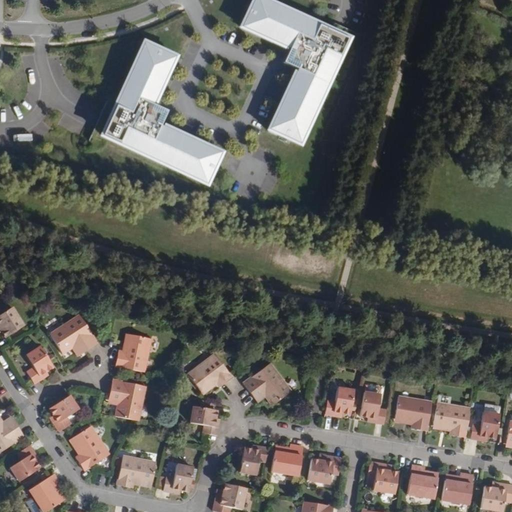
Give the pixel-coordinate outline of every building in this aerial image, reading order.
[(286,49),(284,53),(283,55),(283,61),(285,65),(289,68),(294,71),(265,132),(274,136),(275,133),(297,143),(343,39),(258,0),(251,0),(243,19),(241,18),(237,27),(286,49)] [(153,110),(147,107),(170,58),(160,53),(159,56),(138,46),(96,137),(199,185),(209,163),(212,164),(216,156),(154,127),(157,121),(157,115),(155,112),(153,110)] [(4,313),(0,306),(0,327),(0,328),(2,332),(6,338),(24,326),(13,308),(4,313)] [(96,345),(78,317),(49,336),(62,355),(71,349),(75,346),(81,354),(96,345)] [(150,340),(129,336),(126,353),(123,353),(118,352),(115,367),(144,373),(150,340)] [(81,354),(75,346),(71,349),(77,357),(81,354)] [(52,369),(38,348),(25,357),(32,369),(26,373),(33,384),(47,376),(45,373),(52,369)] [(232,379),(213,356),(187,377),(201,394),(215,382),(217,385),(220,388),(232,379)] [(291,392),(268,365),(243,385),(254,399),(262,393),(265,396),(273,406),(291,392)] [(144,387),(112,381),(109,395),(109,399),(119,401),(118,405),(116,418),(138,422),(144,387)] [(201,394),(203,396),(217,385),(215,382),(201,394)] [(352,391),(336,389),(334,403),(326,401),(324,415),(341,417),(341,414),(349,415),(352,391)] [(254,399),(257,403),(265,396),(262,393),(254,399)] [(380,396),(363,393),(359,417),(367,419),(366,422),(383,425),(385,411),(378,410),(380,396)] [(77,410),(69,396),(48,410),(52,416),(50,418),(59,432),(70,425),(65,418),(77,410)] [(431,404),(398,398),(395,419),(413,422),(412,425),(411,430),(426,432),(431,404)] [(469,410),(436,405),(433,426),(450,429),(450,432),(449,437),(464,439),(469,410)] [(213,411),(189,407),(187,424),(200,426),(199,433),(212,436),(215,420),(212,419),(213,411)] [(482,414),(479,427),(472,426),(469,440),(486,442),(486,439),(494,440),(498,417),(497,416),(498,409),(484,407),(482,414)] [(2,424),(5,428),(13,423),(11,418),(2,424)] [(2,424),(0,421),(0,452),(23,438),(13,423),(5,428),(2,424)] [(90,427),(72,439),(82,455),(80,456),(76,458),(84,471),(109,455),(90,427)] [(80,456),(82,455),(72,439),(70,440),(80,456)] [(302,448),(289,446),(288,451),(287,456),(273,453),(270,473),(297,477),(302,448)] [(37,460),(29,447),(18,454),(22,460),(10,468),(19,482),(39,469),(35,462),(37,460)] [(268,452),(251,450),(250,453),(243,451),(239,475),(255,478),(258,464),(266,465),(268,452)] [(155,464),(122,457),(117,486),(132,489),(133,484),(133,481),(151,484),(155,464)] [(341,461),(323,458),(322,463),(318,463),(311,462),(307,483),(329,486),(331,476),(338,477),(341,461)] [(385,467),(368,464),(366,479),(373,480),(371,491),(392,494),(396,474),(389,472),(384,472),(385,467)] [(192,469),(176,466),(174,480),(166,479),(163,492),(180,495),(180,491),(188,493),(192,469)] [(422,469),(410,466),(405,495),(431,499),(435,480),(421,478),(422,473),(422,469)] [(472,477),(459,475),(459,479),(458,484),(444,482),(441,501),(467,506),(472,477)] [(60,486),(53,476),(28,491),(41,511),(46,511),(60,504),(52,492),(56,489),(60,486)] [(246,490),(225,485),(223,492),(222,496),(217,495),(213,511),(230,511),(231,509),(241,511),(246,490)] [(511,489),(511,488),(495,485),(493,490),(490,489),(483,488),(480,509),(497,511),(500,511),(502,503),(510,504),(511,489)] [(64,501),(56,489),(52,492),(60,504),(64,501)] [(331,511),(332,507),(304,502),(301,511),(331,511)]
